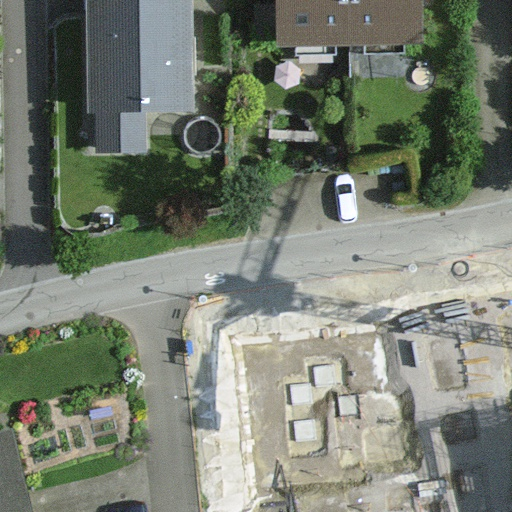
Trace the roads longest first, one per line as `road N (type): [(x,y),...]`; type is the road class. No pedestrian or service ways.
road 1 (residential): [(493,230),(152,276),(0,319)]
road 2 (residential): [(492,0),(493,230)]
